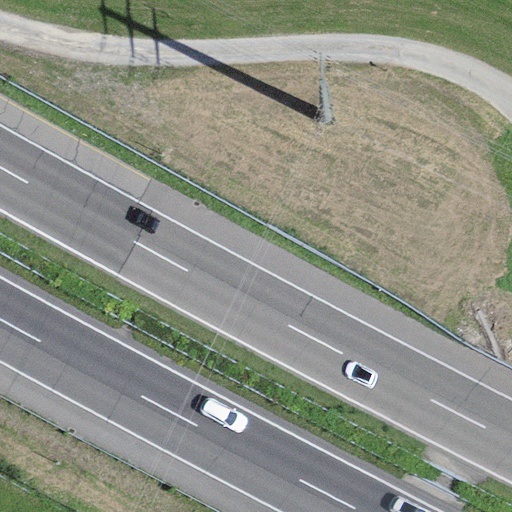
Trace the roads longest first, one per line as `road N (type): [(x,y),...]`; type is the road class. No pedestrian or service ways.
road 1 (motorway): [(511,441),(0,167)]
road 2 (track): [(0,23),(101,48),(375,48),(474,74),(511,99)]
road 3 (motorway): [(0,319),(361,511)]
road 4 (unclassified): [(511,395),(420,511)]
